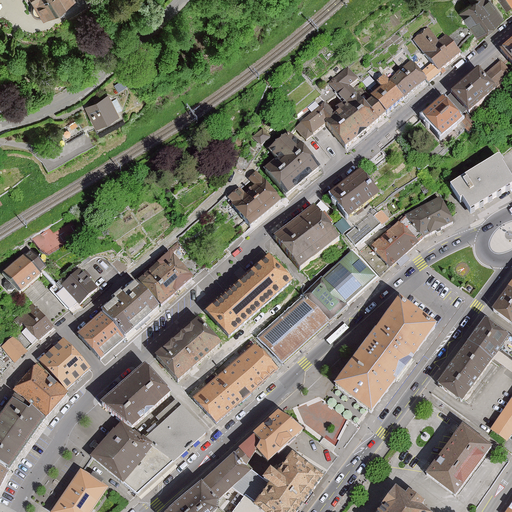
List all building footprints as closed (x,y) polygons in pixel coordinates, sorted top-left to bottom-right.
[(24,0),(29,6),(28,8),(28,9),(29,11),(29,14),(33,13),(35,15),(36,15),(38,16),(39,16),(41,16),(43,15),(44,17),(46,16),(46,15),(69,0),(24,0)] [(491,1),(489,0),(468,0),(472,5),(460,14),(479,40),(505,21),(491,1)] [(511,0),(498,0),(507,11),(511,6),(511,0)] [(429,30),(416,41),(433,61),(441,70),(462,52),(447,35),(439,42),(429,30)] [(511,40),(501,50),(511,62),(511,40)] [(433,61),(419,72),(426,80),(427,82),(441,70),(433,61)] [(501,63),(487,76),(497,88),(511,75),(501,63)] [(411,64),(390,81),(404,98),(426,80),(419,72),(411,64)] [(347,102),(354,110),(364,102),(349,85),(358,77),(348,66),(329,83),(347,102)] [(487,76),(479,68),(451,93),(452,95),(468,111),(469,113),(497,88),(487,76)] [(382,88),(372,96),(373,98),(366,105),(378,119),(404,98),(390,81),(389,82),(385,77),(378,83),(382,88)] [(123,80),(115,85),(118,91),(126,86),(123,80)] [(446,101),(461,117),(468,111),(452,95),(446,101)] [(95,102),(87,106),(97,123),(116,113),(115,111),(121,108),(116,99),(110,102),(107,96),(100,100),(100,99),(95,102)] [(446,101),(443,98),(424,115),(421,117),(440,139),(462,119),(461,117),(446,101)] [(325,102),(302,121),(313,134),(326,123),(328,125),(337,117),(333,112),(325,102)] [(337,117),(328,125),(346,147),(378,119),(366,105),(364,102),(354,110),(347,102),(333,112),(337,117)] [(77,119),(44,138),(52,151),(84,133),(77,119)] [(306,140),(313,134),(302,121),(296,127),(306,140)] [(263,128),(253,137),(261,146),(271,137),(263,128)] [(319,168),(290,134),(269,151),(277,160),(264,171),(286,197),(303,182),(316,171),(319,168)] [(498,157),(451,187),(460,202),(463,201),(470,213),(511,186),(511,180),(501,163),(503,162),(500,158),(499,159),(498,157)] [(359,171),(328,195),(347,219),(378,194),(359,171)] [(280,201),(256,174),(249,180),(254,187),(245,195),(239,189),(227,199),(251,227),(280,201)] [(454,223),(440,197),(405,216),(424,238),(439,230),(454,223)] [(294,223),(274,238),(300,271),(339,241),(329,227),(332,225),(324,215),(321,217),(314,208),(294,223)] [(373,209),(345,234),(355,245),(379,223),(372,216),(376,213),(373,209)] [(382,210),(375,216),(382,225),(389,219),(382,210)] [(419,242),(424,238),(405,216),(399,220),(371,246),(391,267),(419,242)] [(350,227),(343,218),(334,224),(342,234),(350,227)] [(382,276),(391,267),(371,246),(369,244),(360,253),(382,276)] [(24,255),(2,275),(7,280),(4,283),(4,288),(7,292),(12,292),(15,289),(20,294),(41,275),(39,274),(45,268),(30,252),(25,257),(24,255)] [(377,281),(352,254),(322,281),(321,281),(304,296),(305,298),(259,340),(269,351),(282,366),(329,324),(330,325),(335,321),(345,312),(348,309),(347,308),(377,281)] [(182,268),(170,255),(139,282),(161,307),(177,293),(192,279),(182,268)] [(291,283),(268,258),(207,313),(229,338),(291,283)] [(188,263),(182,268),(192,279),(198,274),(188,263)] [(99,289),(82,269),(63,286),(55,293),(70,310),(72,312),(80,305),(99,289)] [(103,314),(125,339),(142,324),(159,309),(137,284),(125,295),(122,292),(112,300),(115,303),(103,314)] [(511,322),(511,288),(509,287),(493,308),(511,322)] [(52,326),(70,310),(55,293),(51,288),(33,304),(52,326)] [(435,328),(399,301),(396,305),(397,305),(398,306),(392,313),(391,312),(391,313),(389,315),(384,323),(384,322),(383,322),(382,325),(379,329),(377,333),(377,332),(376,332),(375,334),(375,333),(367,344),(359,355),(358,356),(359,357),(357,361),(354,365),(353,364),(351,366),(350,368),(347,373),(347,372),(346,374),(345,374),(343,376),(344,376),(338,384),(338,383),(335,387),(350,398),(351,397),(354,399),(357,401),(356,402),(356,403),(371,414),(373,410),(378,402),(379,403),(381,401),(381,400),(386,393),(387,393),(388,391),(388,390),(393,383),(394,383),(395,382),(396,382),(398,379),(397,379),(400,375),(401,375),(402,373),(405,369),(405,370),(406,368),(406,367),(409,363),(410,364),(412,361),(411,360),(412,359),(411,358),(417,351),(418,351),(419,349),(418,348),(423,341),(425,341),(427,339),(425,338),(431,331),(432,332),(435,328)] [(33,304),(14,320),(19,326),(22,323),(26,327),(37,340),(38,341),(54,327),(52,326),(33,304)] [(100,361),(125,339),(103,314),(78,336),(100,361)] [(454,357),(437,381),(463,400),(493,358),(499,350),(511,335),(485,316),(471,334),(454,357)] [(219,346),(198,321),(169,346),(156,357),(178,382),(219,346)] [(15,362),(27,351),(26,350),(37,340),(26,327),(16,337),(14,335),(1,347),(15,362)] [(511,335),(499,350),(511,358),(511,335)] [(89,370),(63,342),(55,350),(51,346),(46,351),(49,355),(40,362),(66,391),(78,381),(89,370)] [(276,372),(254,347),(194,400),(216,425),(230,413),(266,381),(276,372)] [(511,358),(499,350),(493,358),(511,372),(511,358)] [(67,395),(36,367),(14,392),(46,419),(54,410),(67,395)] [(145,368),(102,405),(132,429),(170,396),(145,368)] [(26,406),(15,398),(12,401),(0,417),(0,465),(9,471),(27,446),(44,421),(31,409),(30,410),(26,407),(26,406)] [(511,401),(492,431),(506,440),(511,431),(511,401)] [(151,436),(145,441),(149,444),(174,463),(178,459),(190,448),(201,438),(205,434),(178,405),(175,402),(157,418),(160,422),(148,433),(151,436)] [(266,425),(254,437),(260,444),(256,449),(257,450),(268,462),(302,431),(279,414),(266,425)] [(99,448),(91,457),(94,461),(120,482),(137,496),(138,497),(140,498),(146,492),(176,465),(175,464),(174,463),(149,444),(145,441),(134,432),(133,433),(122,424),(116,431),(115,430),(99,448)] [(464,428),(463,427),(458,432),(454,438),(455,438),(435,464),(430,470),(426,476),(428,477),(454,496),(455,497),(456,496),(490,450),(491,448),(490,447),(490,448),(464,428)] [(233,455),(201,484),(217,502),(232,489),(248,475),(249,473),(245,468),(257,450),(256,449),(260,444),(254,437),(239,450),(239,451),(237,453),(234,455),(233,455)] [(311,492),(322,479),(292,457),(276,477),(270,473),(264,481),(267,484),(254,502),(256,504),(254,507),(261,511),(296,511),(300,507),(311,492)] [(248,475),(232,489),(237,493),(244,498),(245,496),(254,502),(267,484),(264,481),(251,471),(249,473),(248,475)] [(83,474),(81,473),(67,493),(53,511),(90,511),(92,510),(106,490),(100,485),(102,482),(93,475),(90,479),(83,474)] [(201,484),(183,499),(168,511),(214,511),(216,511),(217,502),(201,484)] [(406,496),(396,489),(389,498),(381,508),(382,508),(378,511),(427,511),(421,507),(424,503),(409,492),(406,496)] [(256,504),(254,502),(245,496),(244,498),(237,493),(231,502),(238,506),(233,511),(261,511),(254,507),(256,504)]
